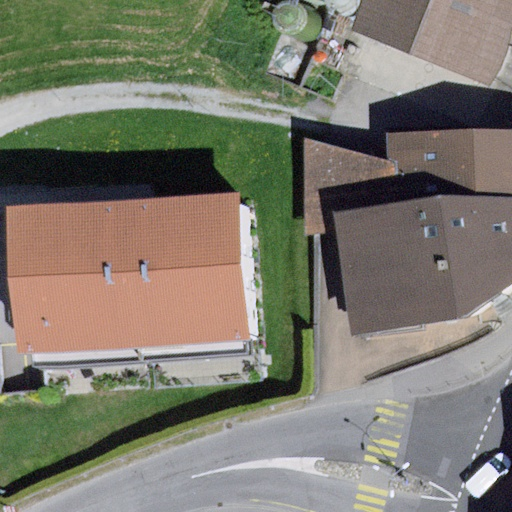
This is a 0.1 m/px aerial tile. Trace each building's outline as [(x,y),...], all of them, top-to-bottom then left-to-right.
[(332,18),(337,19),(343,19),(348,16),(353,12),(355,7),(356,2),(355,0),(322,0),(322,4),(324,10),(327,14),(332,18)] [(511,0),(367,0),(355,32),(488,85),(511,25),(511,0)] [(285,39),(291,40),(296,40),(302,37),(306,33),(308,28),(309,23),(308,18),(305,13),(301,9),(296,7),(291,7),(286,8),(281,11),(277,15),(275,20),(275,26),(277,31),(280,36),(285,39)] [(511,131),(388,133),(388,161),(387,203),(511,200),(511,131)] [(388,161),(306,141),(306,237),(336,231),(353,339),(460,320),(511,284),(511,200),(387,203),(388,161)] [(252,198),(19,213),(29,359),(261,344),(252,198)]
